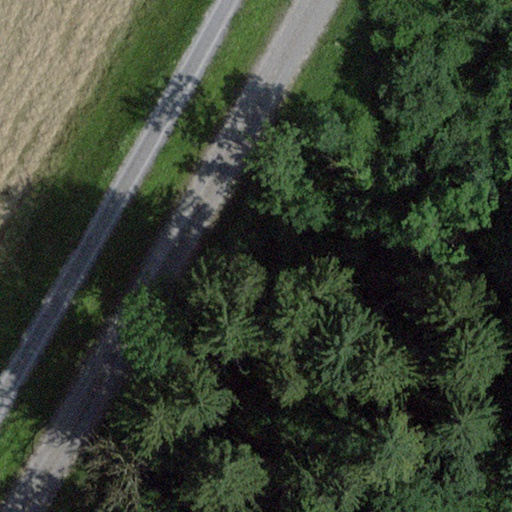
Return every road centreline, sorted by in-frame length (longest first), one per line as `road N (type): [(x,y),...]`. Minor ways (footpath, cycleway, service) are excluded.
road 1 (track): [(20,511),(322,0)]
road 2 (track): [(238,0),(0,410)]
